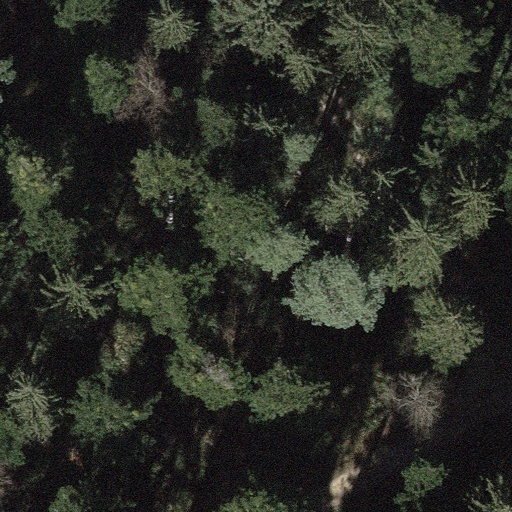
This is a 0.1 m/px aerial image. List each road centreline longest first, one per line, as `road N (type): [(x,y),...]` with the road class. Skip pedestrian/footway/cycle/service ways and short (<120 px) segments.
road 1 (track): [(511,347),(264,0)]
road 2 (track): [(286,511),(511,387)]
